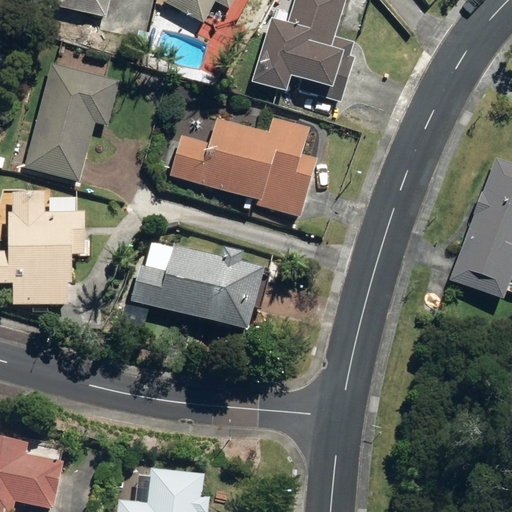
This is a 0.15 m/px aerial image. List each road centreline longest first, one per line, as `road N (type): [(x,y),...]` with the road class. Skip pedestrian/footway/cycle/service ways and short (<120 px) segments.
road 1 (residential): [(339,413),(363,295),(416,150),(453,70),(507,0)]
road 2 (residential): [(0,359),(114,391),(339,413)]
